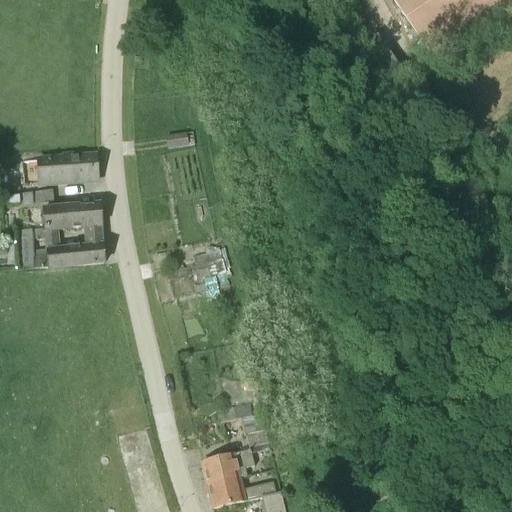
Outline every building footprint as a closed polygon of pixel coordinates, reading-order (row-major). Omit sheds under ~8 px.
[(392,0),(423,44),(485,0),(392,0)] [(378,49),(359,62),(385,97),(404,84),(378,49)] [(168,151),(189,148),(187,135),(166,138),(168,151)] [(81,161),(81,157),(64,158),(64,161),(37,162),(38,185),(97,182),(96,160),(81,161)] [(19,208),(31,207),(54,205),(52,191),(32,194),(32,195),(18,196),(19,208)] [(54,209),(54,205),(31,207),(31,208),(42,208),(43,230),(12,232),(13,239),(57,240),(57,233),(101,228),(99,206),(54,209)] [(14,271),(47,269),(104,265),(102,247),(58,246),(57,240),(13,239),(14,271)] [(226,275),(222,261),(206,266),(206,264),(195,267),(197,275),(208,272),(210,280),(216,278),(217,285),(227,282),(225,275),(226,275)] [(196,297),(207,295),(204,279),(193,281),(196,297)] [(245,383),(247,392),(257,391),(255,381),(245,383)] [(262,418),(242,423),(246,438),(266,433),(262,418)] [(254,468),(251,453),(250,452),(202,464),(208,488),(241,480),(247,478),(245,470),(254,468)] [(243,491),(241,480),(208,488),(214,511),(245,504),(245,505),(262,500),(264,511),(285,511),(281,494),(276,496),(273,484),(243,491)]
